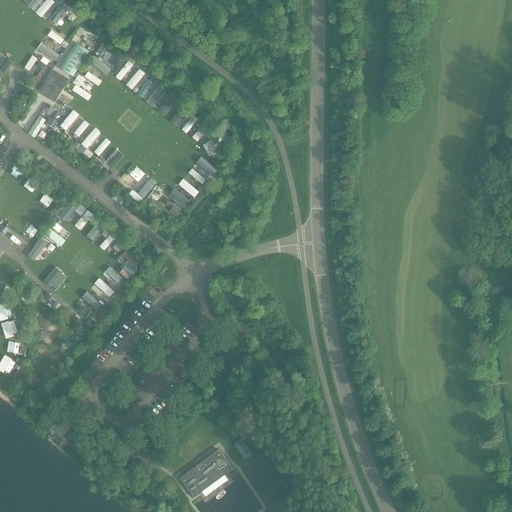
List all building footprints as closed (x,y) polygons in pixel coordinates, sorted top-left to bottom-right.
[(56,7),(60,1),(57,0),(45,0),(37,13),(53,23),(61,11),(56,7)] [(52,29),(48,35),(62,45),(66,40),(52,29)] [(37,48),(57,61),(62,54),(42,41),(37,48)] [(75,43),(60,68),(73,76),(89,51),(75,43)] [(30,71),(38,57),(32,54),(25,68),(30,71)] [(0,78),(14,61),(6,55),(0,63),(0,78)] [(133,63),(138,66),(140,63),(129,57),(118,76),(124,79),(133,63)] [(127,84),(133,89),(146,73),(139,68),(127,84)] [(99,85),(103,79),(88,70),(85,76),(99,85)] [(52,75),(42,92),(51,98),(53,95),(56,97),(67,80),(57,74),(55,77),(52,75)] [(148,78),(139,94),(145,97),(153,81),(148,78)] [(89,100),(92,94),(76,84),(73,90),(89,100)] [(154,106),(166,91),(159,85),(147,101),(154,106)] [(165,115),(177,99),(170,94),(159,110),(165,115)] [(180,108),(171,120),(178,125),(187,113),(180,108)] [(67,111),(61,120),(70,125),(75,116),(67,111)] [(193,114),(183,129),(189,132),(198,117),(193,114)] [(84,119),(75,133),(80,136),(90,122),(84,119)] [(82,143),(88,148),(101,131),(95,127),(82,143)] [(198,140),(206,131),(200,127),(193,136),(198,140)] [(216,136),(203,144),(208,152),(221,144),(216,136)] [(95,151),(100,155),(111,141),(106,137),(95,151)] [(82,145),(78,150),(83,154),(86,149),(82,145)] [(118,148),(106,164),(113,169),(124,153),(118,148)] [(201,156),(197,161),(210,172),(214,167),(201,156)] [(203,182),(207,177),(192,168),(189,173),(203,182)] [(126,185),(131,190),(146,173),(141,169),(126,185)] [(198,200),(203,194),(184,177),(179,183),(198,200)] [(183,207),(190,198),(175,187),(168,195),(183,207)] [(72,197),(59,215),(67,221),(75,210),(82,215),(75,225),(81,229),(93,213),(72,197)] [(88,235),(93,240),(105,226),(99,221),(88,235)] [(60,247),(66,240),(52,228),(46,235),(60,247)] [(106,250),(115,236),(109,233),(101,247),(106,250)] [(42,237),(28,254),(34,259),(48,242),(42,237)] [(127,248),(122,254),(132,262),(137,256),(127,248)] [(110,263),(102,270),(108,277),(112,273),(120,282),(124,279),(110,263)] [(56,266),(45,279),(56,289),(67,275),(56,266)] [(110,296),(115,290),(99,277),(94,283),(110,296)] [(0,294),(6,296),(8,285),(0,283),(0,294)] [(87,290),(82,296),(100,313),(105,307),(87,290)] [(46,293),(43,298),(47,301),(51,297),(46,293)] [(0,312),(2,319),(12,316),(8,303),(0,305),(0,312)] [(4,322),(7,334),(18,332),(15,320),(4,322)] [(10,351),(21,352),(22,341),(11,340),(10,351)] [(218,449),(179,478),(193,498),(233,469),(218,449)]
